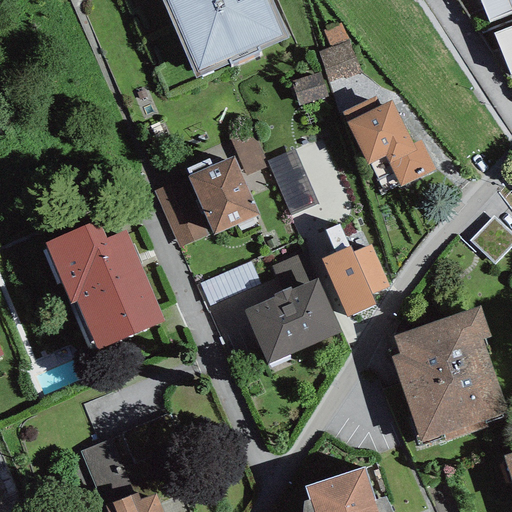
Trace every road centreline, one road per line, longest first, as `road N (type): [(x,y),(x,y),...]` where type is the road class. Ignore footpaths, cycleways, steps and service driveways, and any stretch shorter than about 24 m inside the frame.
road 1 (residential): [(271,489),(422,259),(511,147)]
road 2 (residential): [(271,489),(146,234)]
road 3 (unknown): [(350,369),(412,465),(423,491),(418,511)]
